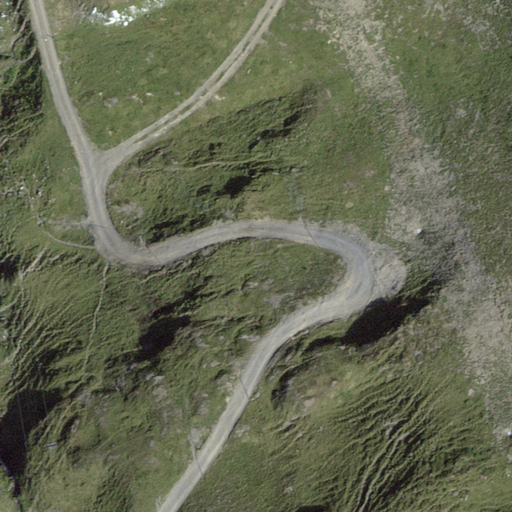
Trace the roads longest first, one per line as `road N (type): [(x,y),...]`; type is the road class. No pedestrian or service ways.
road 1 (track): [(278,0),(221,85),(117,153),(102,227),(115,248),(149,263),(209,225),(306,235),(360,267),(264,344),(172,511)]
road 2 (track): [(42,0),(107,202)]
